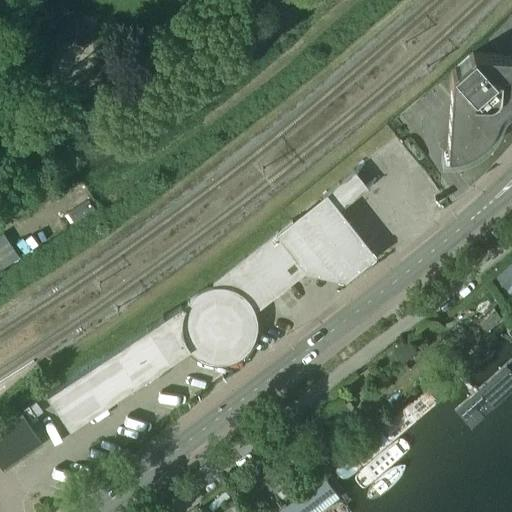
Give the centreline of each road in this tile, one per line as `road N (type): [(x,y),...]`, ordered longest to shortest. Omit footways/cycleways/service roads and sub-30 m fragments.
road 1 (residential): [(215,470),(511,240)]
road 2 (secondary): [(470,220),(190,439)]
